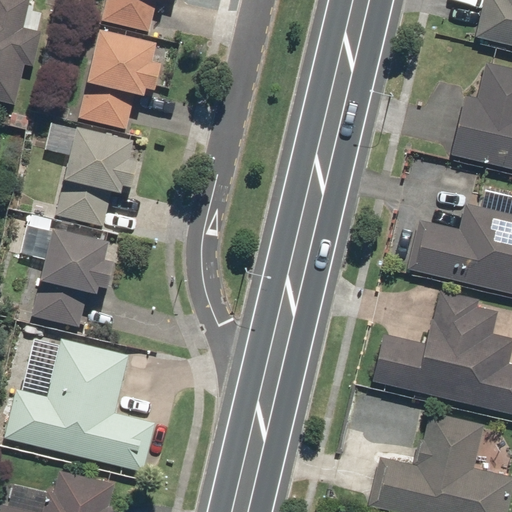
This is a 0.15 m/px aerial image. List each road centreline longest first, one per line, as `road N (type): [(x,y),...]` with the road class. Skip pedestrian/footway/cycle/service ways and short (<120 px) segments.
road 1 (residential): [(270,392),(206,294),(201,245),(256,0)]
road 2 (secondary): [(368,0),(270,392)]
road 3 (secondary): [(270,392),(242,511)]
